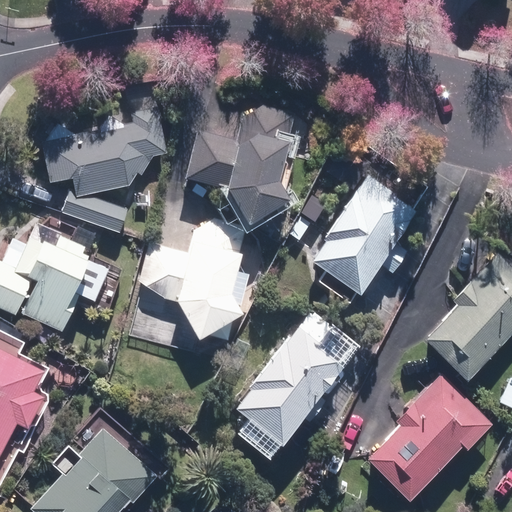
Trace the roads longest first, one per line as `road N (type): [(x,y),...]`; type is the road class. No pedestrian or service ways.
road 1 (residential): [(0,53),(147,26),(210,26),(336,52)]
road 2 (residential): [(336,52),(511,86)]
road 3 (residential): [(459,147),(336,52)]
